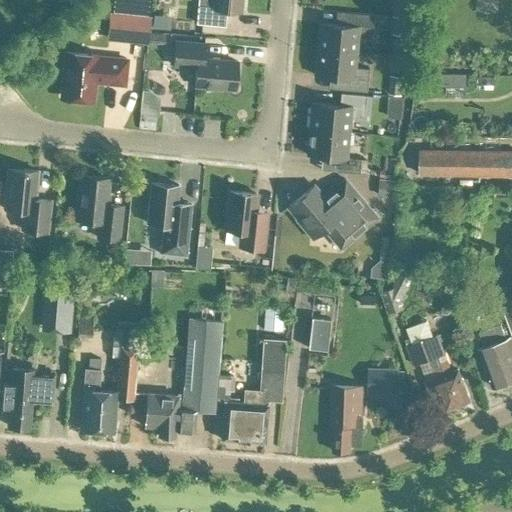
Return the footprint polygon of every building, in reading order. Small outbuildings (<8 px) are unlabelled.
[(197,0),(196,23),(224,25),(225,9),(241,11),(241,0),(197,0)] [(407,15),(408,0),(395,0),(394,14),(407,15)] [(150,8),(149,15),(148,31),(165,32),(165,31),(162,31),(163,20),(167,21),(168,10),(150,8)] [(148,31),(149,15),(108,11),(106,39),(146,43),(147,43),(148,31)] [(318,22),(315,48),(355,52),(357,37),(370,38),(373,14),(345,12),(344,24),(318,22)] [(394,16),(392,34),(405,35),(407,17),(394,16)] [(147,43),(146,43),(146,45),(164,46),(165,32),(148,31),(147,43)] [(172,64),(195,66),(194,85),(234,89),(236,61),(202,58),(204,43),(175,41),(172,64)] [(315,48),(313,74),(341,77),(340,89),(366,91),(368,68),(354,67),(355,52),(315,48)] [(61,95),(92,98),(94,81),(124,85),(127,59),(65,53),(61,95)] [(466,86),(466,73),(425,73),(425,86),(466,86)] [(402,95),(404,76),(390,74),(388,93),(402,95)] [(338,104),(310,102),(308,128),(348,131),(349,116),(363,118),(365,95),(339,92),(338,104)] [(389,95),(387,117),(401,118),(403,97),(389,95)] [(293,125),(288,146),(302,150),(307,129),(293,125)] [(348,131),(308,128),(306,154),(334,156),(332,170),(358,172),(359,158),(346,157),(348,131)] [(511,150),(420,149),(420,173),(511,174),(511,150)] [(7,168),(3,208),(24,210),(22,228),(47,230),(50,200),(34,198),(37,170),(22,169),(22,170),(7,168)] [(79,174),(74,218),(98,221),(96,236),(118,239),(122,205),(106,204),(109,177),(79,174)] [(377,216),(344,177),(322,195),(313,184),(287,206),(296,217),(295,218),(311,238),(322,229),(339,248),(377,216)] [(378,177),(376,195),(392,197),(393,179),(378,177)] [(472,179),(460,179),(460,187),(472,187),(472,179)] [(190,202),(176,201),(178,184),(150,182),(146,222),(163,224),(160,253),(185,256),(190,202)] [(267,210),(254,208),(255,193),(229,190),(225,229),(240,231),(238,246),(263,248),(267,210)] [(389,277),(390,260),(380,259),(372,266),(371,276),(389,277)] [(400,300),(412,278),(400,271),(392,285),(382,291),(389,312),(403,308),(400,300)] [(69,331),(72,287),(50,285),(48,308),(58,308),(57,330),(69,331)] [(376,295),(360,295),(360,305),(376,305),(376,295)] [(200,307),(199,319),(188,317),(182,393),(177,393),(177,395),(147,393),(144,425),(158,426),(157,434),(174,435),(175,428),(193,430),(195,410),(214,411),(214,399),(217,373),(221,321),(220,321),(221,309),(200,307)] [(262,329),(281,330),(282,308),(264,307),(262,329)] [(511,307),(503,311),(511,330),(511,329),(511,307)] [(311,316),(307,347),(326,349),(330,318),(311,316)] [(437,333),(433,335),(426,319),(406,327),(412,343),(407,344),(414,364),(431,358),(437,376),(426,380),(431,394),(435,393),(441,409),(469,399),(458,368),(451,371),(437,333)] [(109,345),(120,346),(136,347),(136,355),(154,356),(157,324),(114,321),(113,329),(111,329),(109,345)] [(480,330),(485,345),(479,347),(493,386),(511,379),(511,341),(510,336),(506,338),(501,322),(480,330)] [(243,401),(227,400),(223,400),(220,438),(264,442),(267,400),(282,401),(286,340),(263,339),(260,389),(244,388),(243,401)] [(88,357),(87,368),(84,368),(79,429),(113,432),(116,397),(132,399),(136,355),(136,347),(120,346),(116,391),(98,389),(101,358),(88,357)] [(367,392),(396,393),(397,368),(368,366),(367,392)] [(53,373),(12,370),(11,383),(8,425),(27,427),(29,400),(39,400),(42,403),(46,403),(49,401),(51,397),(53,373)] [(214,399),(223,400),(227,400),(228,390),(233,390),(234,374),(217,373),(214,399)] [(361,444),(362,416),(361,416),(363,385),(331,383),(329,424),(334,424),(332,450),(351,451),(351,444),(361,444)]
